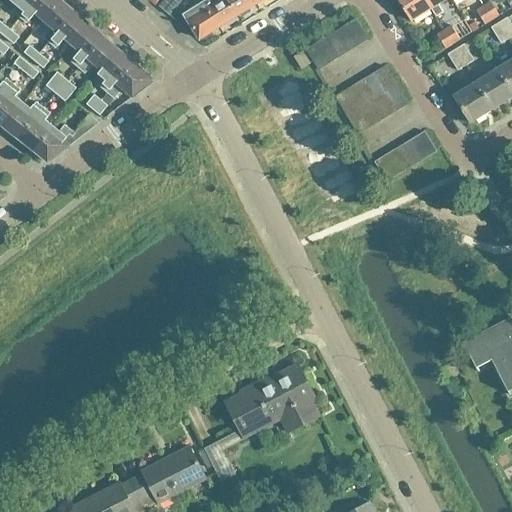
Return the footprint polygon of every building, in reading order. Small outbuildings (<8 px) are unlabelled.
[(33,0),(12,0),(17,5),(11,11),(19,17),(33,0)] [(57,0),(33,0),(19,17),(25,23),(34,12),(42,19),(57,0)] [(60,0),(57,0),(42,19),(49,26),(41,36),(48,42),(74,11),(60,0)] [(162,0),(158,5),(168,14),(180,0),(191,0),(195,6),(183,14),(198,38),(219,26),(202,0),(162,0)] [(228,0),(202,0),(219,26),(237,14),(228,0)] [(255,3),(253,0),(228,0),(237,14),(255,3)] [(430,8),(424,0),(397,0),(410,20),(430,8)] [(424,0),(430,8),(435,16),(442,11),(437,3),(442,0),(424,0)] [(489,0),(482,5),(491,20),(498,15),(489,0)] [(491,20),(482,5),(475,9),(484,24),(491,20)] [(74,11),(48,42),(55,48),(63,37),(71,44),(88,24),(74,11)] [(498,22),(508,38),(511,35),(511,25),(507,17),(498,22)] [(357,45),(367,38),(355,18),(345,25),(357,45)] [(0,32),(4,36),(9,29),(0,21),(0,32)] [(508,38),(498,22),(490,27),(500,43),(508,38)] [(79,51),(70,61),(78,68),(104,37),(88,24),(71,44),(79,51)] [(450,24),(443,29),(452,44),(459,39),(450,24)] [(357,45),(345,25),(334,31),(347,51),(357,45)] [(18,37),(9,29),(4,36),(13,43),(18,37)] [(452,44),(443,29),(436,34),(445,48),(452,44)] [(347,51),(334,31),(324,37),(337,57),(347,51)] [(117,49),(104,37),(78,68),(84,73),(93,62),(100,69),(117,49)] [(324,37),(315,42),(327,63),(337,57),(324,37)] [(8,47),(0,40),(0,52),(2,54),(8,47)] [(315,42),(305,49),(313,61),(317,69),(327,63),(315,42)] [(455,49),(465,65),(473,59),(463,43),(455,49)] [(33,59),(39,52),(29,44),(23,51),(33,59)] [(117,49),(100,69),(108,76),(99,86),(106,92),(132,62),(117,49)] [(465,65),(455,49),(447,53),(457,70),(465,65)] [(293,56),(300,68),(309,63),(302,51),(293,56)] [(48,60),(39,52),(33,59),(43,67),(48,60)] [(22,70),(28,64),(18,56),(13,63),(22,70)] [(511,57),(496,68),(511,92),(511,57)] [(132,62),(106,92),(100,100),(93,94),(86,103),(99,114),(106,105),(107,106),(122,88),(132,96),(153,80),(132,62)] [(28,64),(22,70),(32,79),(38,72),(28,64)] [(395,84),(384,65),(373,72),(385,91),(395,84)] [(511,96),(511,92),(496,68),(474,81),(492,109),(511,96)] [(54,92),(65,78),(56,71),(45,85),(54,92)] [(385,91),(373,72),(363,78),(375,97),(385,91)] [(0,83),(0,98),(12,83),(5,77),(0,83)] [(65,78),(54,92),(64,101),(75,87),(65,78)] [(363,78),(353,84),(365,103),(375,97),(363,78)] [(474,81),(453,95),(470,122),(492,109),(474,81)] [(12,83),(0,98),(0,124),(2,126),(22,101),(14,95),(19,89),(18,88),(12,83)] [(353,84),(344,90),(355,109),(365,103),(353,84)] [(407,103),(395,84),(385,91),(396,110),(407,103)] [(355,109),(344,90),(334,96),(345,115),(355,109)] [(385,91),(375,97),(387,116),(396,110),(385,91)] [(387,116),(375,97),(365,103),(377,122),(387,116)] [(30,108),(22,101),(2,126),(17,138),(42,107),(35,101),(30,108)] [(377,122),(365,103),(355,109),(367,128),(377,122)] [(49,113),(42,107),(17,138),(32,150),(52,125),(44,119),(49,113)] [(367,128),(355,109),(345,115),(357,134),(367,128)] [(306,113),(291,122),(323,170),(329,166),(326,162),(336,155),(322,134),(320,135),(306,113)] [(52,125),(32,150),(47,161),(98,122),(89,115),(81,127),(79,126),(74,132),(64,124),(59,130),(52,125)] [(423,131),(413,137),(425,157),(436,150),(423,131)] [(413,137),(403,143),(415,163),(425,157),(413,137)] [(415,163),(403,143),(393,149),(405,169),(415,163)] [(405,169),(393,149),(383,155),(395,175),(405,169)] [(352,171),(345,150),(331,155),(338,176),(352,171)] [(383,155),(374,161),(386,181),(395,175),(383,155)] [(315,187),(324,183),(313,156),(303,160),(315,187)] [(329,199),(342,192),(335,179),(322,186),(329,199)] [(511,324),(509,319),(463,344),(476,368),(491,359),(509,394),(511,392),(511,324)] [(239,429),(217,440),(203,448),(220,481),(235,474),(222,450),(246,438),(244,435),(279,417),(286,431),(318,415),(310,401),(315,398),(297,363),(224,401),(239,429)] [(142,473),(132,478),(146,507),(156,502),(156,503),(205,478),(188,445),(187,446),(188,447),(142,470),(141,470),(142,473)] [(120,484),(119,481),(118,482),(118,483),(72,506),(72,505),(71,506),(74,511),(136,511),(146,507),(132,478),(120,484)] [(374,511),(369,502),(349,511),(374,511)]
